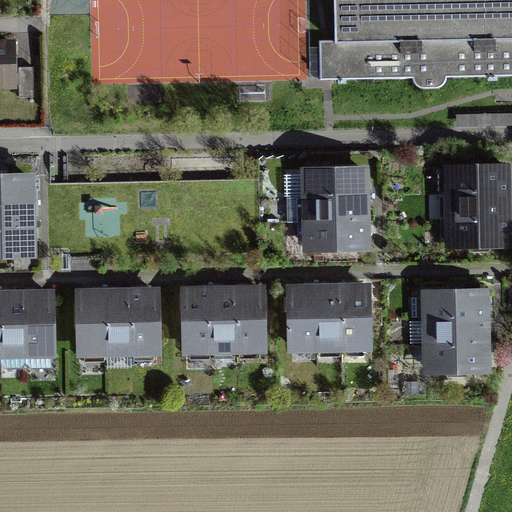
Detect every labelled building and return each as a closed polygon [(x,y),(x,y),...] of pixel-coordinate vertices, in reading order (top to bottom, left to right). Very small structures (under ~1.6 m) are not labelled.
[(319,41),(319,78),(414,76),(414,88),(446,87),(446,78),(511,77),(511,0),(334,0),(335,41),(319,41)] [(16,43),(0,42),(0,92),(16,92),(16,43)] [(506,167),(449,169),(451,245),(509,243),(509,230),(508,204),(507,183),(506,167)] [(364,209),(364,184),(363,170),(306,172),(307,197),(285,197),(286,223),(307,222),(308,250),(366,248),(365,233),(364,209)] [(0,254),(30,254),(29,241),(29,216),(29,195),(28,178),(0,178),(0,254)] [(185,292),(187,349),(264,346),(262,289),(247,290),(224,290),(200,291),(185,292)] [(289,290),(290,346),(368,345),(368,289),(355,289),(330,290),(303,290),(289,290)] [(78,294),(79,351),(157,349),(156,293),(143,293),(118,293),(93,294),(78,294)] [(485,293),(425,294),(427,369),(487,368),(486,356),(486,332),(485,307),(485,293)] [(0,296),(0,367),(52,367),(51,296),(37,296),(13,297),(0,296)]
